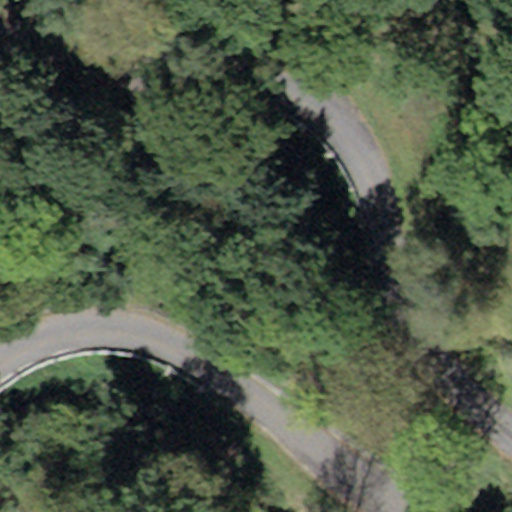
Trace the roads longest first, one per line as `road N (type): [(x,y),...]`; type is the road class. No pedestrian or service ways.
road 1 (tertiary): [(511,439),(412,338),(371,181),(352,136),(329,111),(250,79),(0,43)]
road 2 (tertiary): [(0,360),(46,335),(86,327),(132,332),(166,347),(402,511)]
